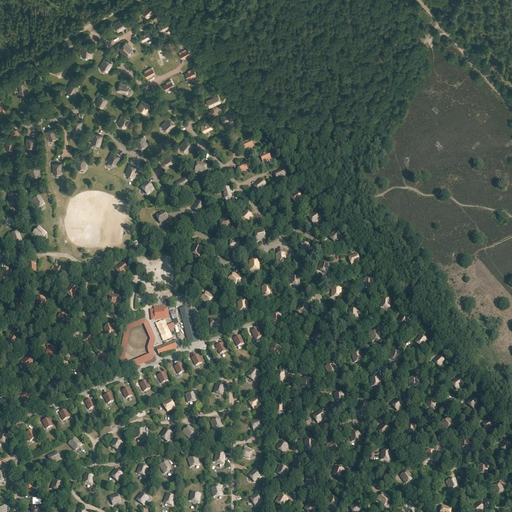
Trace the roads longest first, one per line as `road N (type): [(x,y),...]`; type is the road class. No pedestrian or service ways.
road 1 (track): [(369,122),(436,20),(511,107)]
road 2 (track): [(204,41),(325,190)]
